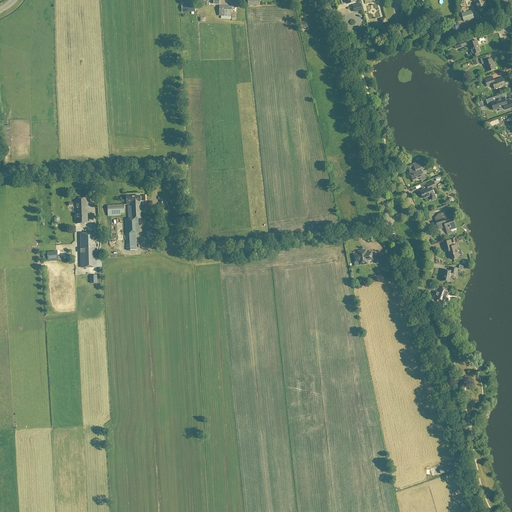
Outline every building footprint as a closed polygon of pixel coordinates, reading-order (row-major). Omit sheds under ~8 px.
[(470,0),(472,2),(474,2),(477,10),(485,7),(482,0),(470,0)] [(360,4),(352,6),(354,12),(361,10),(360,4)] [(219,7),(219,16),(220,16),(221,16),(230,17),(231,7),(219,7)] [(397,12),(399,23),(406,21),(404,11),(397,12)] [(473,18),(471,11),(461,14),(463,22),(473,18)] [(464,41),(454,45),(455,49),(466,46),(464,41)] [(478,55),(477,53),(479,52),(477,46),(478,46),(476,41),(468,44),(470,51),(469,51),(471,56),(472,56),(472,57),(478,55)] [(486,57),(479,59),(481,65),(484,64),(487,72),(494,69),(491,59),(487,60),(486,57)] [(492,78),(484,80),(487,87),(492,85),(494,89),(505,86),(503,81),(502,82),(501,78),(493,81),(492,78)] [(501,94),(485,100),(487,105),(491,104),(493,111),(503,107),(505,110),(511,107),(511,100),(511,101),(509,102),(506,103),(504,98),(500,99),(499,98),(502,97),(501,94)] [(415,170),(409,172),(412,181),(419,178),(420,180),(421,180),(425,179),(425,178),(425,176),(423,176),(421,170),(424,169),(420,161),(412,164),(415,170)] [(422,190),(420,191),(421,195),(422,195),(423,199),(429,196),(431,200),(432,201),(435,199),(435,198),(433,194),(432,195),(431,191),(432,191),(431,189),(435,187),(433,182),(426,185),(427,188),(422,190)] [(125,206),(129,205),(130,204),(131,204),(131,202),(139,201),(139,196),(125,197),(125,206)] [(157,197),(158,201),(160,200),(160,206),(166,206),(166,197),(157,197)] [(86,199),(75,199),(76,224),(87,224),(86,199)] [(130,204),(129,205),(130,207),(127,207),(128,219),(124,219),(126,251),(135,250),(135,233),(138,233),(137,219),(140,218),(139,201),(131,202),(131,204),(130,204)] [(120,216),(120,214),(124,213),(123,205),(107,206),(107,217),(120,216)] [(440,220),(435,221),(437,227),(441,226),(441,229),(445,228),(447,235),(450,234),(449,231),(451,230),(450,229),(455,228),(452,219),(447,221),(446,215),(445,212),(438,214),(440,220)] [(151,229),(146,232),(146,237),(150,241),(155,238),(155,232),(151,229)] [(80,234),(81,268),(96,268),(95,234),(80,234)] [(450,240),(442,243),(444,251),(447,250),(447,252),(448,252),(450,259),(455,258),(458,258),(456,250),(457,250),(455,245),(452,246),(450,240)] [(363,251),(357,252),(357,254),(353,255),(354,262),(361,262),(361,265),(367,264),(367,261),(372,260),(371,252),(365,253),(364,252),(363,251)] [(56,252),(47,253),(47,260),(57,260),(56,252)] [(458,269),(451,268),(450,271),(443,270),(442,274),(441,281),(449,283),(451,274),(456,275),(458,269)] [(438,286),(433,299),(437,301),(435,304),(436,304),(436,305),(437,305),(437,306),(439,306),(440,306),(441,306),(443,302),(444,302),(445,298),(446,298),(449,292),(446,291),(447,289),(442,287),(442,288),(438,286)]
